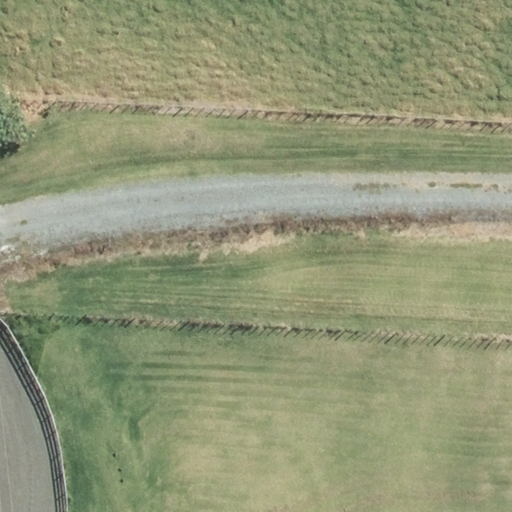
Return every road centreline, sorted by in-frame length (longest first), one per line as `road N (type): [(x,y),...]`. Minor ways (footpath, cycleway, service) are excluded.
road 1 (track): [(0,234),(336,182),(511,190)]
road 2 (track): [(0,322),(41,449),(40,511)]
